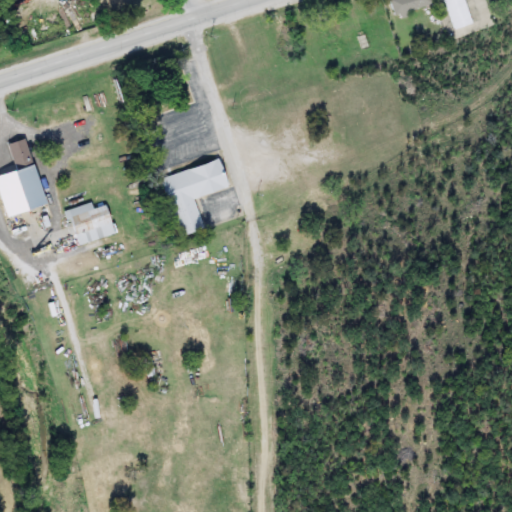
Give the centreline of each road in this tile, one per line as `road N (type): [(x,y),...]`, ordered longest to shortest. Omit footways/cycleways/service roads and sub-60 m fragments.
road 1 (primary): [(0,78),(234,0)]
road 2 (residential): [(261,232),(190,0)]
